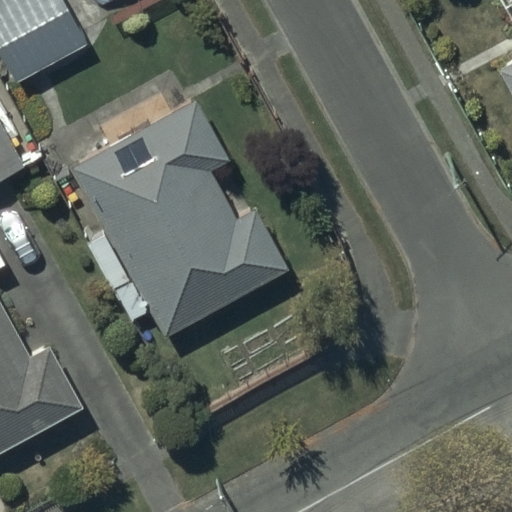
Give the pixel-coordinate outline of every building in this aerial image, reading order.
[(62,0),(0,0),(0,47),(15,75),(84,35),(62,0)] [(511,0),(499,0),(511,23),(511,48),(491,60),(511,98),(511,0)] [(226,151),(190,90),(67,163),(106,228),(86,240),(131,315),(147,305),(162,331),(286,257),(252,201),(237,210),(208,162),(226,151)] [(0,120),(0,173),(23,161),(0,120)] [(0,254),(0,441),(80,399),(47,337),(26,348),(0,299),(0,257),(1,257),(0,254)]
